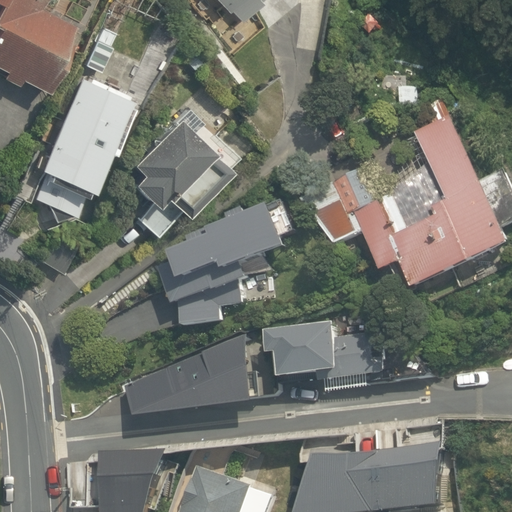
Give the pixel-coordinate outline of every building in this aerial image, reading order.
[(0,0),(0,4),(9,8),(0,26),(0,68),(10,73),(7,80),(23,87),(27,81),(56,95),(84,34),(37,12),(42,0),(0,0)] [(220,0),(238,20),(259,0),(220,0)] [(81,81),(31,202),(75,220),(87,189),(101,195),(138,104),(81,81)] [(395,104),(417,105),(418,91),(396,90),(395,104)] [(404,264),(417,291),(511,247),(511,242),(506,228),(511,225),(511,180),(508,171),(484,182),(446,106),(432,112),(434,117),(431,118),(436,129),(420,136),(432,163),(381,202),(366,169),(334,184),(335,186),(302,201),(338,246),(366,233),(384,273),(404,264)] [(497,127),(506,129),(511,125),(511,110),(510,108),(502,106),(495,110),(492,119),(497,127)] [(132,218),(157,243),(177,222),(166,212),(182,196),(196,210),(225,180),(210,166),(217,159),(181,124),(142,164),(152,174),(137,190),(148,201),(132,218)] [(176,259),(159,266),(177,309),(182,307),(185,324),(226,319),(224,307),(247,303),(245,281),(253,278),(247,264),(292,246),(275,205),(249,215),(247,210),(233,215),(235,219),(194,236),(197,243),(174,252),(176,259)] [(315,275),(319,291),(338,287),(334,271),(315,275)] [(322,375),(323,383),(389,375),(384,333),(341,339),(339,324),(270,333),(273,355),(277,355),(280,378),(285,378),(286,380),(322,375)] [(252,335),(131,385),(143,415),(261,402),(252,335)] [(382,450),(388,511),(399,511),(448,507),(452,443),(382,450)] [(388,511),(382,450),(328,456),(307,511),(388,511)] [(154,511),(177,453),(105,452),(104,511),(154,511)] [(274,511),(279,498),(258,491),(259,488),(199,468),(195,478),(193,477),(181,511),(274,511)]
